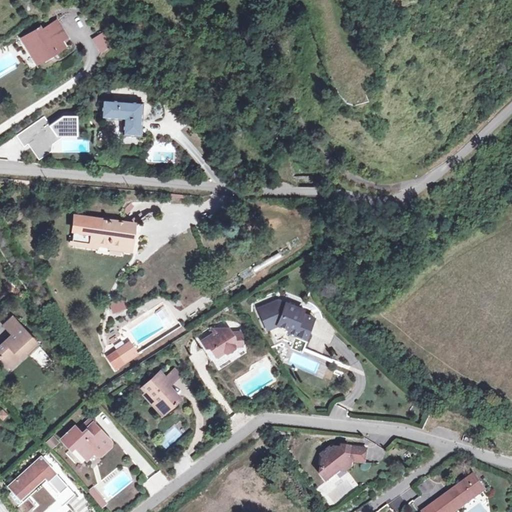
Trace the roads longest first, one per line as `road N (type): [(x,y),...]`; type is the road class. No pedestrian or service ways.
road 1 (residential): [(511,110),(415,190),(375,199),(0,166)]
road 2 (residential): [(143,511),(261,422),(400,433),(454,448)]
road 3 (track): [(431,179),(365,182),(308,137),(293,99),(287,0)]
